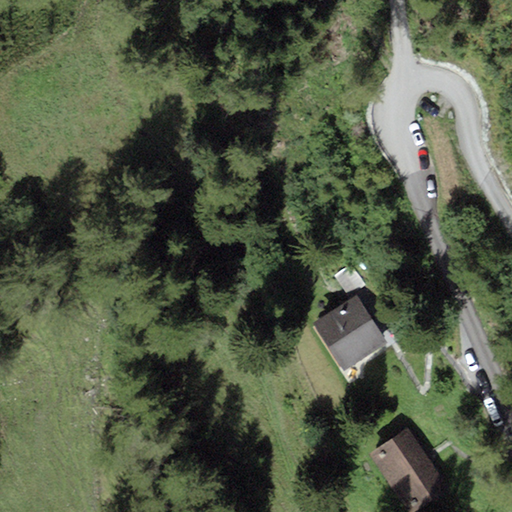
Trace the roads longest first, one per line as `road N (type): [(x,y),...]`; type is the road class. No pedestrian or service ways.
road 1 (track): [(314,511),(220,259),(198,117)]
road 2 (track): [(404,83),(391,111),(394,137),(511,412)]
road 3 (track): [(404,83),(439,80),(463,93),(472,140),(511,217)]
